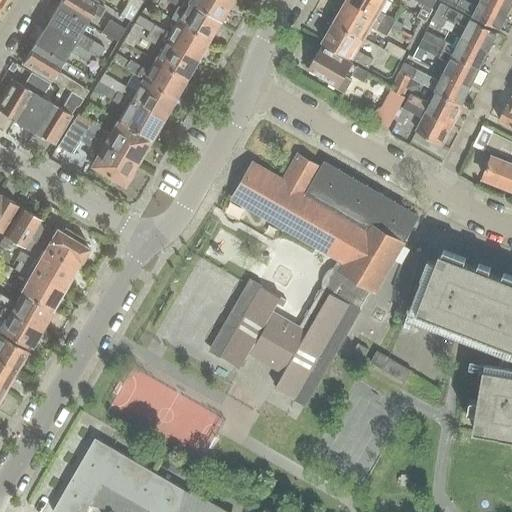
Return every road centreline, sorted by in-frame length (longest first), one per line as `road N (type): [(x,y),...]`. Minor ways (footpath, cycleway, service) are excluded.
road 1 (unclassified): [(0,494),(148,238)]
road 2 (unknown): [(438,191),(418,303),(424,332),(441,351),(511,373)]
road 3 (residential): [(438,191),(248,82)]
road 4 (unclassified): [(148,238),(180,214),(248,82)]
road 5 (residential): [(148,238),(0,150)]
road 6 (residential): [(438,191),(511,48)]
